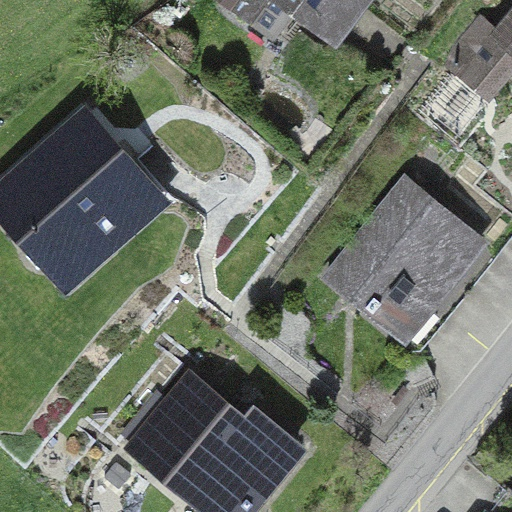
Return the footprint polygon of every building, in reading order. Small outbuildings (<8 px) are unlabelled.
[(228,0),(236,6),(234,8),(269,34),(293,2),(319,22),(335,0),(228,0)] [(444,61),(473,85),(493,91),(511,67),(511,17),(497,35),(478,20),(444,61)] [(146,189),(81,115),(0,188),(0,190),(63,262),(146,189)] [(405,181),(329,275),(395,328),(418,299),(428,306),(480,241),(405,181)] [(167,511),(242,511),(297,446),(259,415),(250,426),(194,379),(136,449),(186,490),(167,511)]
